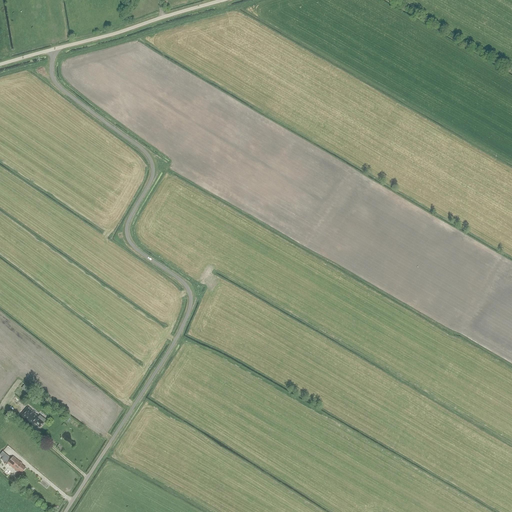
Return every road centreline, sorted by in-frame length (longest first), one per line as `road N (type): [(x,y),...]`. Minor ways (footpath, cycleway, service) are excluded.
road 1 (residential): [(65,511),(190,307),(182,280),(127,235),(152,162),(58,85),(53,48)]
road 2 (unclassified): [(53,48),(221,0)]
